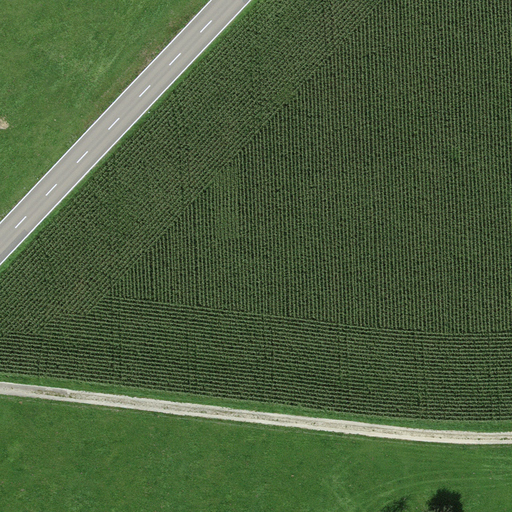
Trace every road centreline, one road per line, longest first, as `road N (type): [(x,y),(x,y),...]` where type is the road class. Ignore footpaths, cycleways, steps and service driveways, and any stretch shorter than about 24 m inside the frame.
road 1 (track): [(0,389),(383,434),(511,438)]
road 2 (tertiary): [(0,245),(231,0)]
